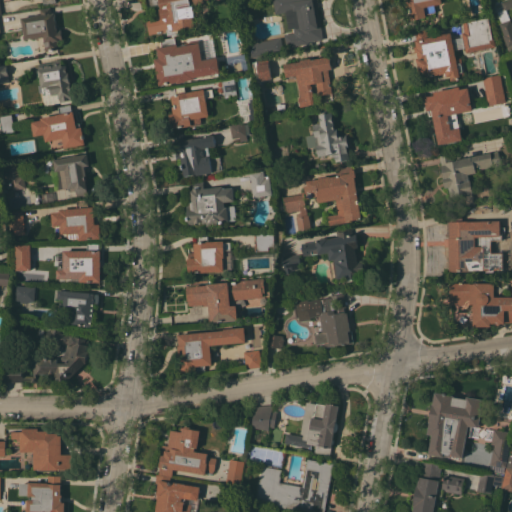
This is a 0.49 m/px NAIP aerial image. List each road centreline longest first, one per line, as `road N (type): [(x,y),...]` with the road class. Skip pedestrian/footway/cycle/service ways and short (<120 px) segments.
road 1 (residential): [(511,346),(122,409),(0,407)]
road 2 (residential): [(122,409),(134,359),(135,198),(99,0)]
road 3 (residential): [(388,366),(404,324),(413,250),(364,0)]
road 4 (residential): [(388,366),(365,511)]
